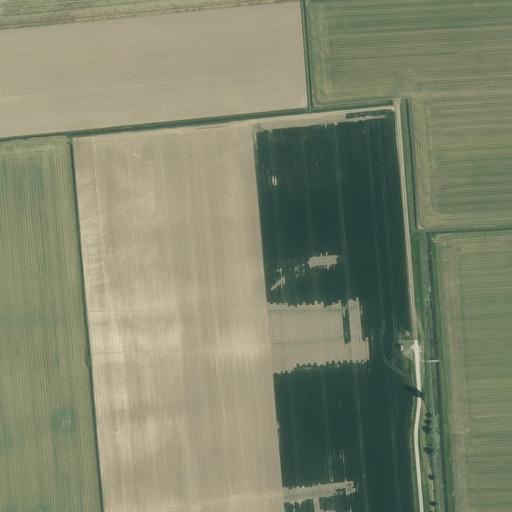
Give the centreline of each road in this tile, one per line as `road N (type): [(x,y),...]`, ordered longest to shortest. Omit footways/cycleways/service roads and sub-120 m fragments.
road 1 (track): [(397,99),(415,339)]
road 2 (unclassified): [(415,339),(422,511)]
road 3 (track): [(440,360),(450,511)]
